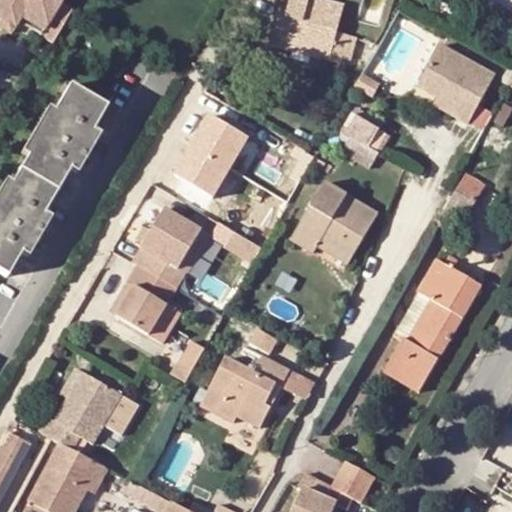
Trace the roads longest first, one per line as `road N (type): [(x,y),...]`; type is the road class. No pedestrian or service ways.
road 1 (residential): [(430,182),(259,511)]
road 2 (residential): [(0,351),(157,80)]
road 3 (residential): [(419,511),(511,345)]
